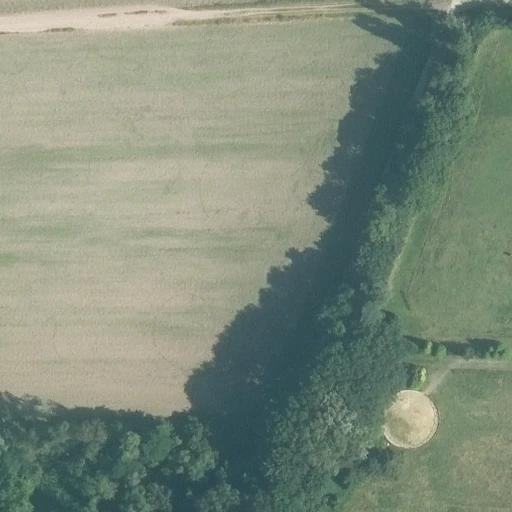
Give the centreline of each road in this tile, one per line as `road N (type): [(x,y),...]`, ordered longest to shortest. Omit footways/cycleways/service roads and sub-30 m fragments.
road 1 (track): [(451,5),(0,30)]
road 2 (track): [(315,356),(511,363)]
